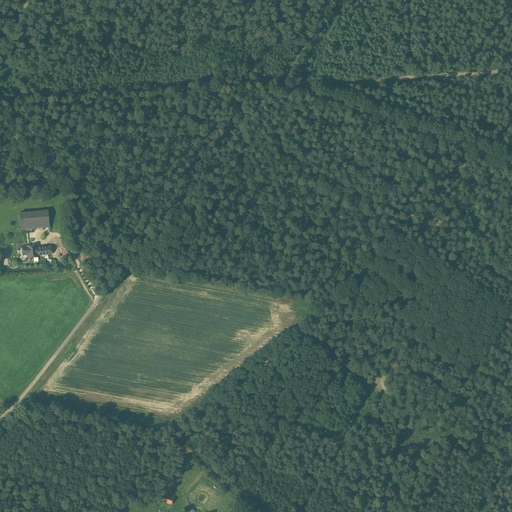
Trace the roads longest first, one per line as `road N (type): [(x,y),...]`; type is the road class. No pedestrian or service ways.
road 1 (track): [(98,298),(226,180),(282,86)]
road 2 (track): [(0,104),(282,86)]
road 3 (track): [(282,86),(511,163)]
road 4 (track): [(284,83),(511,67)]
road 5 (unclassified): [(0,419),(98,298)]
